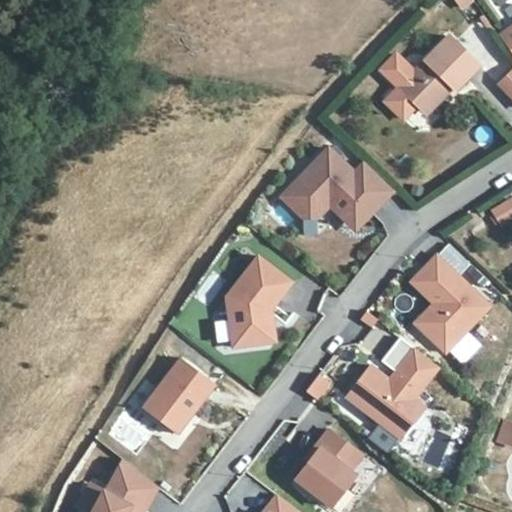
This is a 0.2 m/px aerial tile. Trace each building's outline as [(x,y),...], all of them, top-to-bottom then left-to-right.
[(452,0),(462,12),(475,2),(473,0),(452,0)] [(511,26),(500,35),(511,51),(511,26)] [(478,67),(448,38),(414,73),(396,56),(382,71),(399,89),(386,103),(404,121),(418,107),(424,113),(449,86),(455,92),(478,67)] [(511,69),(501,82),(511,94),(511,69)] [(330,150),(283,199),(304,220),(319,219),(330,207),(357,231),(394,192),(365,165),(355,175),(330,150)] [(511,200),(493,214),(503,228),(511,220),(511,200)] [(293,284),(259,257),(227,299),(234,349),(277,343),(273,311),(293,284)] [(438,257),(412,284),(435,305),(420,320),(420,328),(447,354),(492,308),(438,257)] [(368,313),(363,320),(373,328),(379,321),(368,313)] [(439,367),(401,338),(383,362),(397,373),(390,382),(370,367),(347,397),(402,440),(426,409),(414,400),(439,367)] [(182,359),(145,409),(179,435),(217,385),(182,359)] [(308,392),(318,400),(331,383),(321,375),(308,392)] [(511,419),(508,417),(497,435),(511,443),(511,442),(511,419)] [(333,508),(357,476),(351,472),(363,456),(330,430),(317,447),(320,449),(296,480),(333,508)] [(146,511),(160,487),(126,461),(108,494),(93,485),(81,507),(90,511),(146,511)] [(299,511),(278,496),(265,511),(299,511)]
